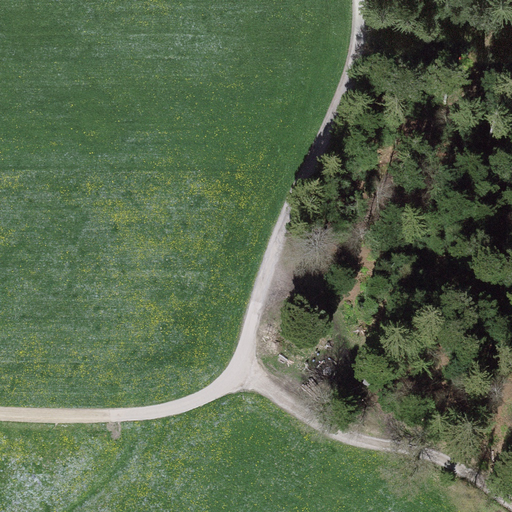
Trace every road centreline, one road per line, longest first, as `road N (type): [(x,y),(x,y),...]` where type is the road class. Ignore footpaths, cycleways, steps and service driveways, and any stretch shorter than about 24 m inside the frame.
road 1 (track): [(511,503),(450,462),(339,429),(236,371),(166,410),(0,414)]
road 2 (track): [(258,382),(511,68)]
road 3 (track): [(358,0),(353,61),(286,220),(236,371)]
